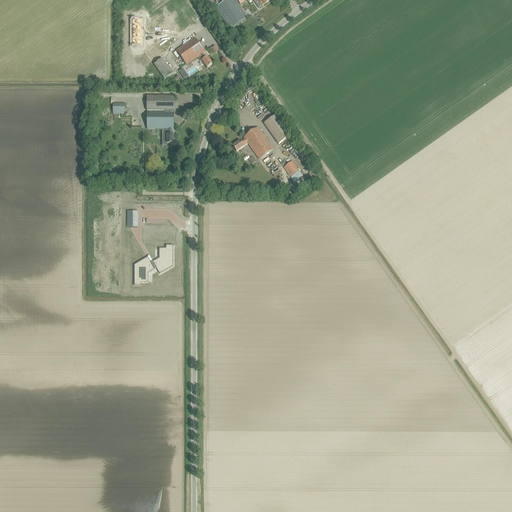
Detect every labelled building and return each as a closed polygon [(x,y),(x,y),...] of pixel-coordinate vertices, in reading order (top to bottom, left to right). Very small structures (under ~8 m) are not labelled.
[(157,0),(149,0),(148,1),(154,9),(161,5),(157,0)] [(225,0),(215,7),(230,29),(248,17),(237,2),(238,1),(236,0),(225,0)] [(236,0),(238,1),(240,4),(246,0),(252,0),(259,8),(262,6),(270,1),(269,0),(236,0)] [(132,20),(132,46),(142,46),(142,20),(132,20)] [(207,68),(212,64),(207,56),(206,57),(203,53),(205,52),(194,38),(176,50),(187,65),(200,55),(203,60),(202,60),(207,68)] [(152,61),(160,55),(152,44),(144,50),(152,61)] [(162,59),(154,65),(165,80),(173,74),(162,59)] [(182,69),(179,72),(184,79),(188,77),(182,69)] [(147,96),(147,111),(165,111),(165,112),(147,112),(147,130),(162,130),(165,130),(168,130),(168,135),(167,135),(167,144),(173,144),(173,135),(172,135),(172,130),(174,130),(174,112),(174,96),(147,96)] [(113,103),(113,114),(125,114),(125,104),(113,103)] [(277,115),(264,124),(278,145),(292,136),(277,115)] [(259,160),(273,150),(258,128),(244,138),(245,139),(240,142),(240,141),(232,146),(236,152),(244,146),(243,146),(247,143),(259,160)] [(296,179),(301,176),(298,172),(299,172),(292,162),(283,168),(291,178),(293,176),(296,179)] [(127,212),(127,228),(138,228),(138,212),(127,212)] [(134,265),(134,286),(141,286),(141,283),(148,283),(148,273),(156,269),(159,274),(173,267),(173,246),(166,246),(166,249),(159,249),(159,259),(151,263),(148,258),(134,265)]
